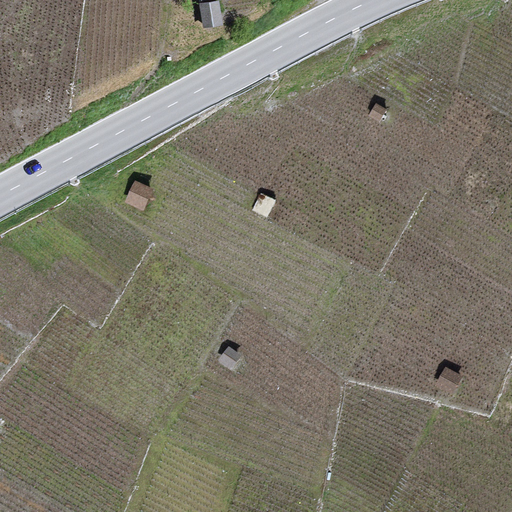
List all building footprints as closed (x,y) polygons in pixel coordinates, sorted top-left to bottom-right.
[(219,3),(201,5),(203,27),(221,26),(219,3)] [(385,109),(376,104),(371,115),(380,120),(385,109)] [(151,190),(135,183),(128,201),(143,208),(151,190)] [(274,201),(261,195),(255,209),(267,215),(274,201)] [(240,356),(229,348),(221,359),(232,367),(240,356)] [(461,377),(446,369),(440,380),(454,388),(461,377)]
